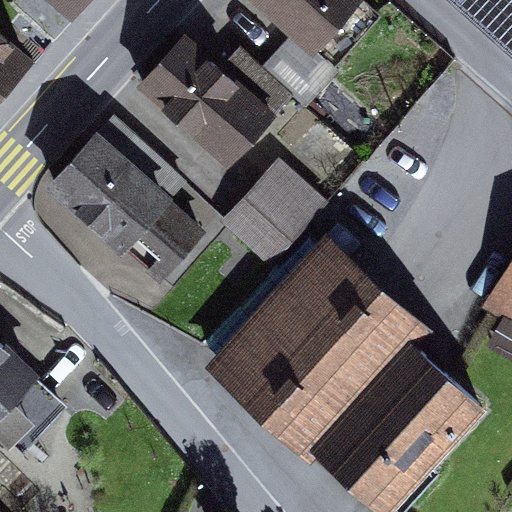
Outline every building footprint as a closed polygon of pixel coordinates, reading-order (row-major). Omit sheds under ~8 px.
[(56,0),(73,14),(84,0),(56,0)] [(258,0),(293,30),(314,49),(343,17),(363,35),(383,12),(369,0),(258,0)] [(511,0),(459,0),(511,47),(511,0)] [(314,49),(334,67),(363,35),(343,17),(314,49)] [(0,94),(35,54),(0,23),(0,94)] [(224,61),(185,27),(136,82),(230,164),(291,94),(295,90),(263,63),(240,43),(224,61)] [(314,49),(293,30),(263,63),(295,90),(291,94),(306,108),(339,71),(334,67),(314,49)] [(101,126),(98,123),(45,181),(121,250),(126,244),(162,276),(207,227),(173,196),(188,179),(114,112),(101,126)] [(333,201),(280,154),(222,219),(275,266),(333,201)] [(328,230),(207,363),(311,458),(318,451),(419,340),(433,324),(328,230)] [(511,254),(481,307),(502,319),(511,324),(511,254)] [(511,324),(502,319),(486,344),(511,359),(511,324)] [(40,371),(0,333),(0,434),(22,455),(69,405),(37,374),(40,371)] [(419,340),(318,451),(385,511),(387,511),(488,403),(419,340)]
